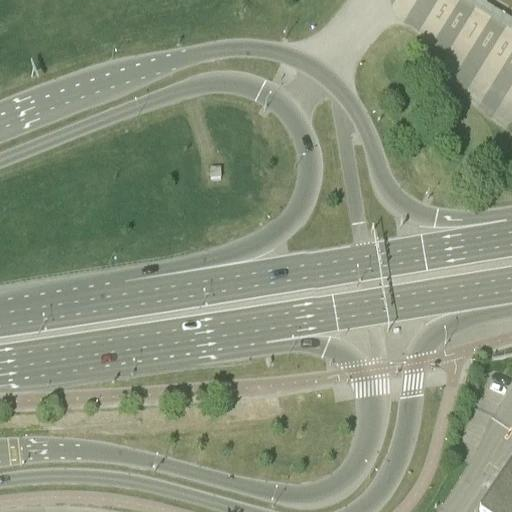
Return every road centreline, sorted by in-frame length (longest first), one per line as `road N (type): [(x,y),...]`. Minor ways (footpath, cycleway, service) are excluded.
road 1 (tertiary): [(511,235),(436,220),(392,200),(347,104),(318,72),(271,50),(171,59),(0,124)]
road 2 (tertiary): [(248,327),(341,352),(369,382),(374,432),(357,469),(335,490),(290,494),(84,443),(0,447)]
road 3 (tertiary): [(0,162),(213,81),(274,96),(306,144),(303,201),(286,229),(188,291)]
road 4 (primary): [(511,238),(188,291)]
road 5 (tertiary): [(364,511),(398,462),(429,336),(501,288)]
road 6 (primary): [(248,327),(501,288)]
road 7 (primary): [(0,366),(248,327)]
road 8 (tertiary): [(0,483),(121,482),(226,511)]
road 9 (primary): [(188,291),(0,323)]
